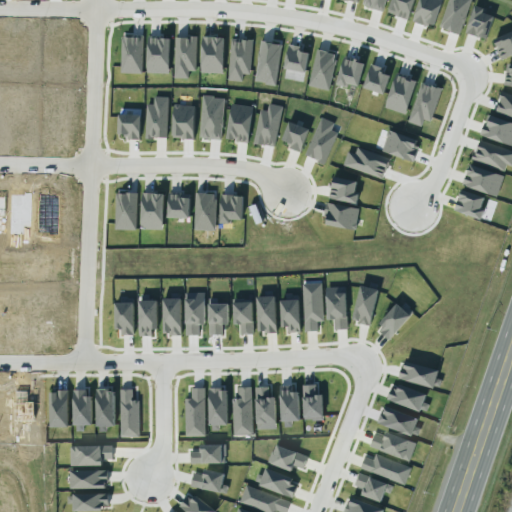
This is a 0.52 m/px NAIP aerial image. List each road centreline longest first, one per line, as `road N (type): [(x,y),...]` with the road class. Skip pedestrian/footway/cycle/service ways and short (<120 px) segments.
road 1 (residential): [(95,16),(281,24),(462,73)]
road 2 (residential): [(95,0),(84,361)]
road 3 (residential): [(84,361),(107,370),(349,368)]
road 4 (residential): [(90,175),(253,180),(286,200)]
road 5 (primary): [(511,343),(453,511)]
road 6 (residential): [(462,73),(470,98),(435,189),(411,219)]
road 7 (residential): [(349,368),(366,383),(321,511)]
road 8 (residential): [(160,369),(162,470),(147,490)]
